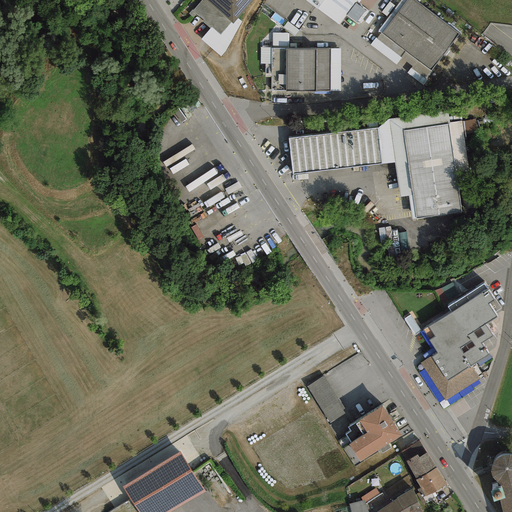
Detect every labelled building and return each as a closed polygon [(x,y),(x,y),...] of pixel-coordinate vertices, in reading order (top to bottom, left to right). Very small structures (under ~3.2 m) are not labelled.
[(220,34),(230,22),(205,0),(202,0),(193,11),(203,20),(202,21),(209,28),(211,26),(220,34)] [(205,0),(230,22),(232,24),(237,18),(252,0),(205,0)] [(355,3),(356,0),(305,0),(338,24),(346,15),(355,22),(365,10),(355,3)] [(422,84),(431,71),(382,34),(407,0),(401,0),(378,30),(381,33),(377,39),(375,38),(370,45),(422,84)] [(459,34),(414,0),(407,0),(382,34),(431,71),(459,34)] [(241,21),(237,18),(232,24),(230,22),(220,34),(211,26),(209,28),(201,39),(220,57),(226,51),(241,21)] [(274,46),(289,45),(288,31),(273,32),(274,46)] [(263,45),(272,44),(272,36),(263,37),(263,45)] [(340,48),(271,48),(271,90),(340,91),(340,48)] [(400,198),(410,196),(401,132),(446,126),(455,190),(472,188),(461,121),(449,123),(448,111),(389,119),(378,128),(381,164),(395,162),(400,198)] [(465,132),(477,132),(477,119),(465,120),(465,132)] [(446,126),(401,132),(410,196),(413,220),(458,214),(455,190),(446,126)] [(293,175),(381,164),(378,128),(289,139),(293,175)] [(440,295),(456,289),(453,281),(437,287),(440,295)] [(494,300),(483,284),(447,307),(451,312),(423,330),(430,340),(429,341),(436,353),(420,363),(445,401),(480,379),(471,366),(488,355),(481,343),(492,336),(485,325),(496,317),(488,304),(494,300)] [(347,413),(324,376),(306,387),(329,424),(347,413)] [(401,436),(382,406),(347,427),(350,431),(345,434),(351,443),(348,445),(360,462),(401,436)] [(419,457),(426,453),(419,441),(401,453),(405,462),(417,455),(419,457)] [(138,511),(172,511),(204,492),(178,452),(122,487),(138,511)] [(436,467),(426,453),(419,457),(417,455),(405,462),(416,480),(436,467)] [(511,511),(511,455),(510,455),(506,455),(503,456),(500,457),(497,458),(494,462),(492,465),(491,469),(491,472),(492,476),(493,479),(495,481),(498,483),(500,485),(501,487),(490,490),(493,502),(499,500),(502,511),(511,511)] [(446,484),(437,467),(436,467),(416,480),(415,481),(425,496),(446,484)] [(378,493),(376,488),(360,497),(361,501),(364,500),(364,502),(378,493)] [(423,511),(412,488),(377,511),(423,511)] [(361,501),(349,504),(350,511),(368,511),(364,502),(364,500),(361,501)]
